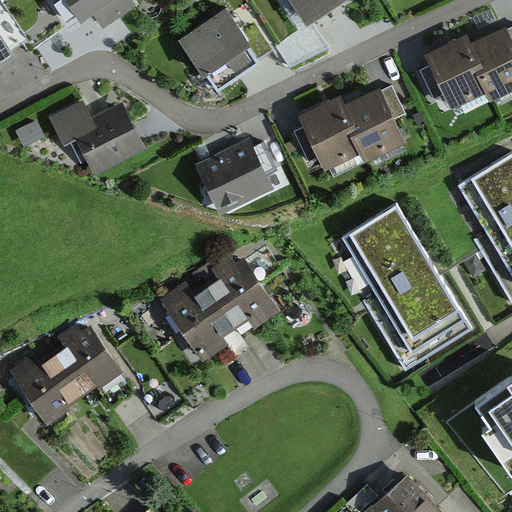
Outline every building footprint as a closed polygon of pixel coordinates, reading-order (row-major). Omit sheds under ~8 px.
[(133,0),(67,0),(80,18),(91,11),(102,26),(136,4),(133,0)] [(341,0),(293,0),(308,22),(341,0)] [(227,6),(180,37),(203,72),(207,69),(214,80),(254,55),(248,44),(251,42),(227,6)] [(511,30),(509,25),(474,41),(485,66),(478,69),(488,90),(492,100),(511,91),(511,30)] [(470,31),(428,50),(453,106),(488,90),(478,69),(485,66),(474,41),(470,31)] [(381,89),(346,105),(357,130),(350,133),(360,154),(364,164),(407,145),(381,89)] [(342,95),(300,114),(325,170),(360,154),(350,133),(357,130),(346,105),(342,95)] [(50,116),(63,142),(76,136),(92,167),(143,142),(122,101),(93,115),(85,99),(50,116)] [(251,139),(197,163),(219,213),(274,189),(251,139)] [(511,159),(505,149),(452,182),(511,277),(511,159)] [(387,200),(326,238),(397,351),(458,313),(387,200)] [(219,275),(205,284),(234,328),(252,316),(255,321),(278,306),(246,257),(237,263),(231,254),(213,266),(219,275)] [(189,286),(166,301),(201,356),(222,343),(219,338),(234,328),(205,284),(193,292),(189,286)] [(65,342),(51,350),(80,395),(98,383),(101,388),(124,373),(93,324),(83,330),(77,321),(59,332),(65,342)] [(35,352),(12,367),(48,423),(68,409),(65,404),(80,395),(51,350),(39,358),(35,352)] [(511,373),(476,399),(492,420),(483,427),(511,467),(511,373)] [(409,473),(369,511),(433,511),(441,505),(409,473)]
